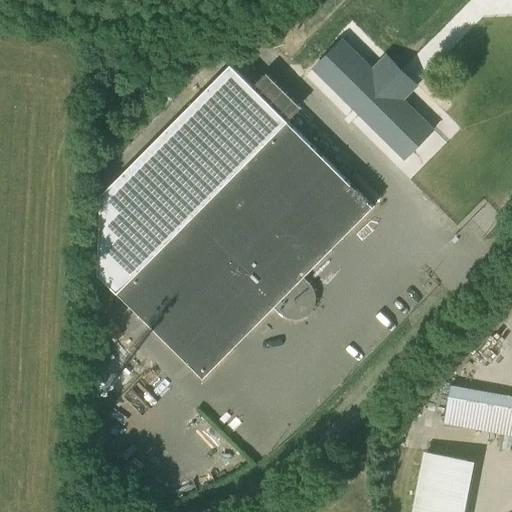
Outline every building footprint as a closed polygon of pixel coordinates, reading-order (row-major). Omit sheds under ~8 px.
[(274,48),(289,34),(275,20),(261,34),(274,48)] [(232,65),(101,198),(98,273),(117,293),(204,379),(374,207),(287,121),(232,65)] [(362,105),(390,133),(419,104),(391,77),(362,105)] [(511,433),(511,393),(454,383),(447,422),(511,433)] [(455,511),(467,457),(426,450),(413,511),(455,511)]
